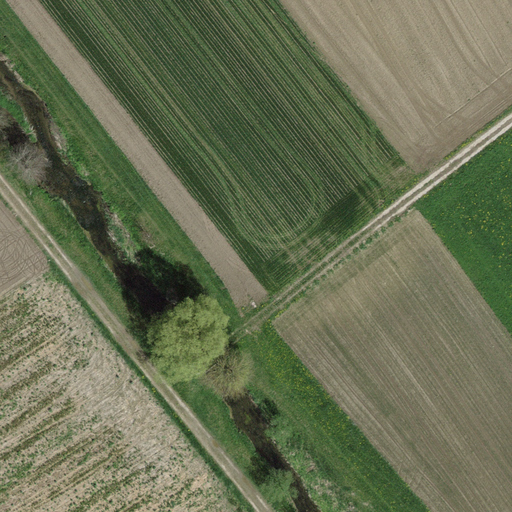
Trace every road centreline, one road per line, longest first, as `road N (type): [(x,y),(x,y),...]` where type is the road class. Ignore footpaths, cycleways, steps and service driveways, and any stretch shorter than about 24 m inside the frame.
road 1 (track): [(264,511),(0,181)]
road 2 (track): [(234,334),(511,120)]
